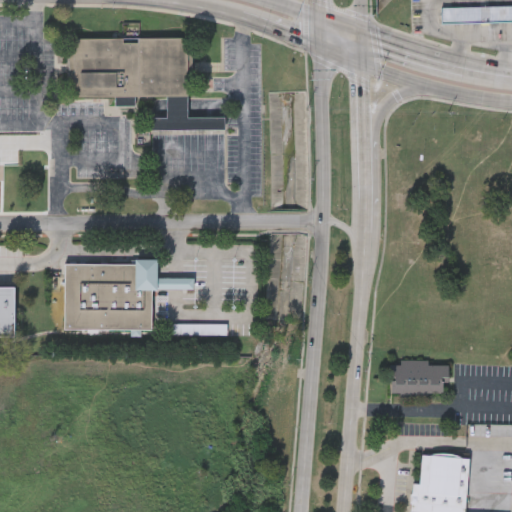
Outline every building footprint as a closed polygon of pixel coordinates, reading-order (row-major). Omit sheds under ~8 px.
[(511,5),(511,22),(441,23),(441,6),(511,5)] [(70,98),(69,39),(188,38),(188,117),(223,117),(223,129),(149,129),(149,117),(166,117),(165,97),(70,98)] [(151,330),(63,330),(63,264),(134,264),(134,259),(156,259),(156,278),(192,278),(192,289),(151,289),(151,330)] [(0,285),(14,285),(14,336),(0,336),(0,285)] [(389,359),(447,361),(446,392),(388,391),(389,359)] [(408,511),(410,482),(418,483),(420,453),(466,456),(463,511),(408,511)]
